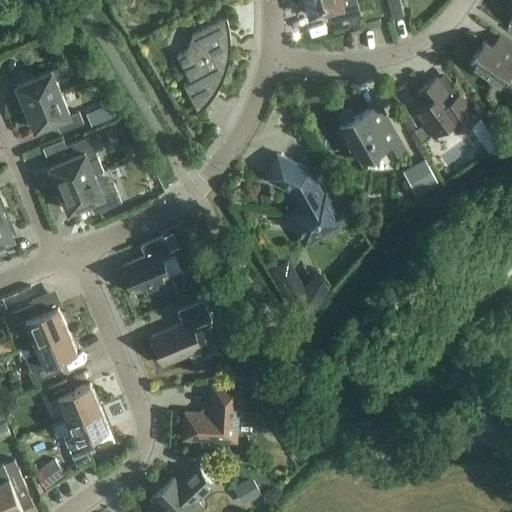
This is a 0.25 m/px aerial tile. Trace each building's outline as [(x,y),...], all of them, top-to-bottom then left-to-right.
[(360,14),(357,2),(356,0),(304,0),(308,16),(333,9),(336,21),(360,14)] [(399,0),(387,0),(392,18),(404,15),(399,0)] [(196,111),(197,112),(203,107),(209,101),(214,94),(218,87),(222,80),(225,72),(227,64),(229,56),(230,48),(230,40),(229,32),(228,23),(226,16),(225,16),(225,17),(192,34),(186,50),(177,55),(189,80),(183,84),(197,111),(196,111)] [(484,40),(469,61),(500,83),(509,70),(511,72),(511,48),(507,56),(484,40)] [(16,84),(26,106),(60,92),(55,80),(68,74),(64,64),(16,84)] [(452,99),(436,78),(417,91),(426,103),(415,111),(433,135),(450,122),(457,131),(478,116),(461,93),(452,99)] [(70,114),(60,92),(26,106),(35,129),(55,121),(60,132),(83,122),(78,111),(70,114)] [(339,125),(351,146),(354,144),(363,159),(383,147),(388,156),(404,148),(379,103),(339,125)] [(50,165),(59,188),(94,173),(103,170),(95,151),(102,148),(96,133),(65,145),(70,157),(50,165)] [(308,169),(277,154),(265,177),(289,189),(300,207),(287,215),(304,244),(320,235),(323,236),(326,236),(329,236),(332,235),(335,233),(337,230),(338,227),(339,224),(342,222),(332,204),(329,206),(308,169)] [(416,193),(437,180),(424,158),(403,170),(416,193)] [(99,186),(94,173),(59,188),(68,210),(89,202),(93,213),(121,202),(112,180),(99,186)] [(0,242),(13,237),(4,215),(0,216),(0,242)] [(122,265),(133,292),(170,276),(163,260),(171,256),(162,235),(140,245),(145,256),(122,265)] [(182,322),(151,335),(163,365),(202,348),(193,327),(212,320),(203,299),(177,309),(182,322)] [(29,329),(35,342),(67,328),(57,305),(38,314),(34,302),(7,314),(16,335),(29,329)] [(28,370),(33,382),(62,370),(57,359),(76,351),(67,328),(35,342),(39,352),(27,357),(32,368),(28,370)] [(57,397),(67,419),(99,405),(90,383),(70,391),(66,380),(44,389),(49,400),(57,397)] [(211,413),(185,412),(184,438),(235,440),(238,386),(212,385),(211,413)] [(72,431),(63,435),(72,456),(94,447),(89,436),(109,428),(99,405),(67,419),(72,431)] [(0,511),(15,511),(23,509),(14,490),(25,485),(14,459),(0,464),(0,511)] [(54,459),(35,473),(45,487),(65,472),(54,459)] [(151,497),(157,502),(146,511),(195,511),(202,506),(196,500),(214,484),(197,465),(179,482),(173,476),(151,497)] [(243,504),(261,492),(252,476),(233,487),(243,504)]
